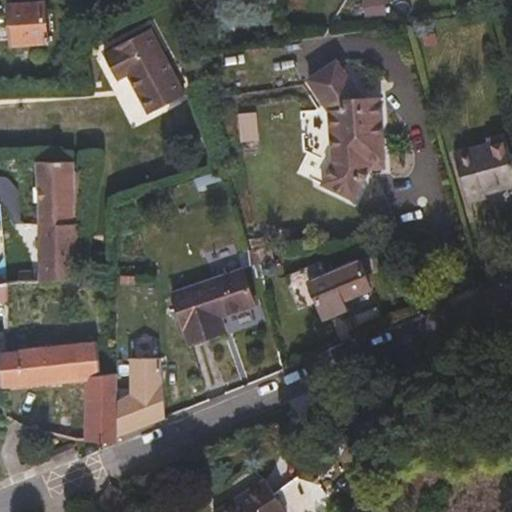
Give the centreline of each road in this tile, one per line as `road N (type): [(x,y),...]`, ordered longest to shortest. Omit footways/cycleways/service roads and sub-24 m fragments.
road 1 (residential): [(511,296),(0,507)]
road 2 (track): [(511,322),(435,380),(386,451)]
